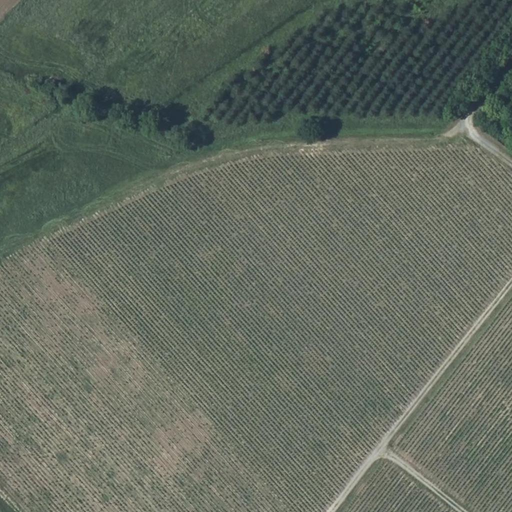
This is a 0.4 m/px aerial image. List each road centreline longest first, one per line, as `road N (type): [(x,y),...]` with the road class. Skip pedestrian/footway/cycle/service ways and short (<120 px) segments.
road 1 (track): [(463,124),(438,143),(211,161),(89,206),(0,253)]
road 2 (unclassified): [(331,511),(511,282)]
road 3 (unclassified): [(511,163),(463,124),(511,59)]
